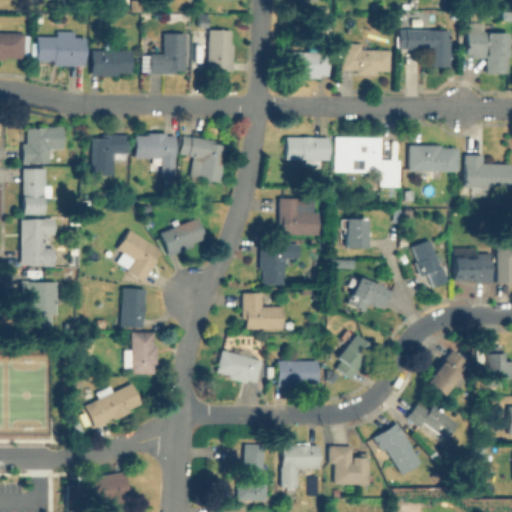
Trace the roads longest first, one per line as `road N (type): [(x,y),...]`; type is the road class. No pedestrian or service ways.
road 1 (residential): [(260,0),(247,176),(182,365),(168,511)]
road 2 (residential): [(68,457),(130,445),(172,419),(352,409)]
road 3 (residential): [(79,101),(329,106)]
